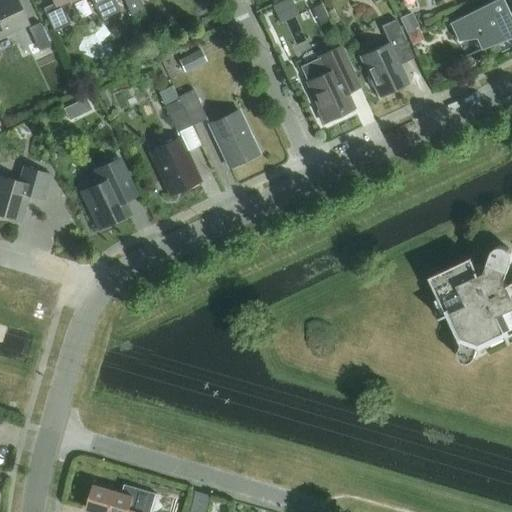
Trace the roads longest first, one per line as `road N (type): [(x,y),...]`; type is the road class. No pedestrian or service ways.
road 1 (residential): [(309,511),(50,430)]
road 2 (residential): [(96,288),(315,183)]
road 3 (residential): [(315,183),(511,92)]
road 4 (residential): [(315,183),(231,0)]
road 5 (residential): [(50,430),(96,288)]
